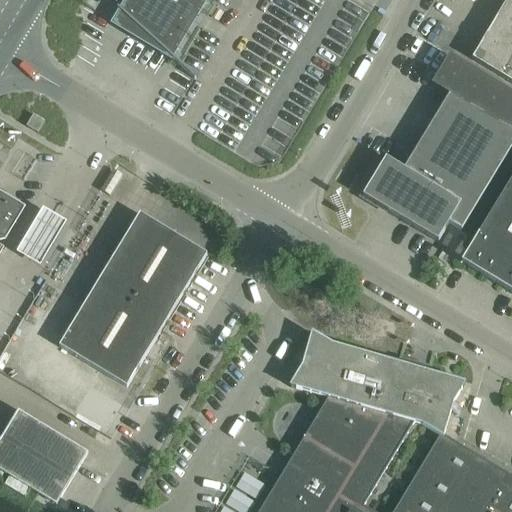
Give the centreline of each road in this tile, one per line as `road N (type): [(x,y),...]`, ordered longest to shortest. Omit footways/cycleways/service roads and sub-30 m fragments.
road 1 (unclassified): [(108,508),(277,218)]
road 2 (unclassified): [(0,53),(277,218)]
road 3 (unclassified): [(277,218),(511,359)]
road 4 (unclassified): [(413,0),(277,218)]
